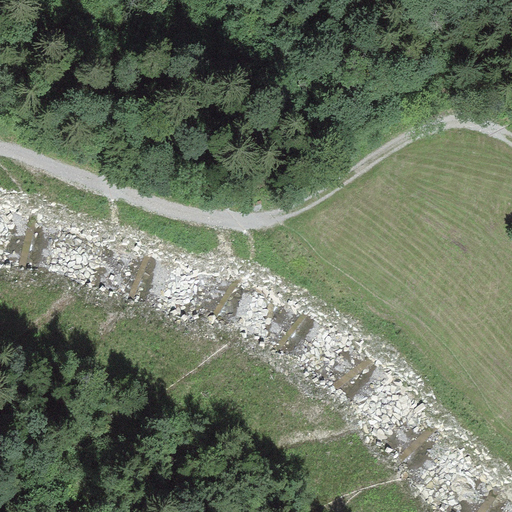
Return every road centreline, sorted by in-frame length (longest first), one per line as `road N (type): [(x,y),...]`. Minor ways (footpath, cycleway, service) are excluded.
road 1 (track): [(239,223),(292,212),(444,128),(511,141)]
road 2 (track): [(0,153),(239,223)]
